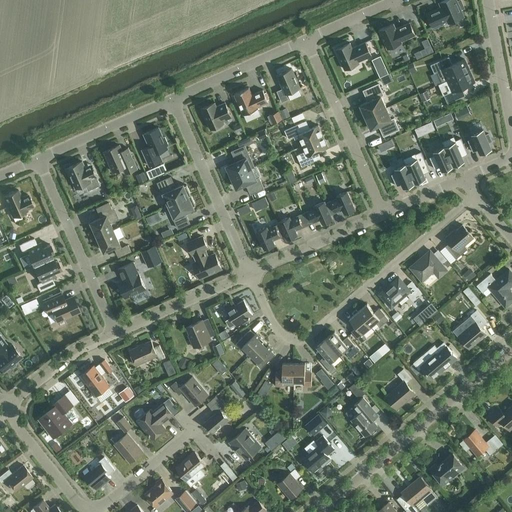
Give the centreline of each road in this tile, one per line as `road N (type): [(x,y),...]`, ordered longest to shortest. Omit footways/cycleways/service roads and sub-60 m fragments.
road 1 (residential): [(469,196),(307,338),(288,342),(267,319),(250,275)]
road 2 (residential): [(326,511),(511,351)]
road 3 (residential): [(37,158),(113,332)]
road 4 (residential): [(381,215),(306,41)]
road 5 (residential): [(250,275),(176,104)]
road 6 (residential): [(176,104),(37,158)]
road 7 (residential): [(113,332),(250,275)]
road 8 (residential): [(511,145),(480,0)]
road 9 (residential): [(306,41),(176,104)]
road 10 (residential): [(250,275),(381,215)]
road 11 (residential): [(83,511),(10,417),(9,402)]
road 12 (residential): [(94,511),(192,431)]
road 13 (residential): [(9,402),(113,332)]
